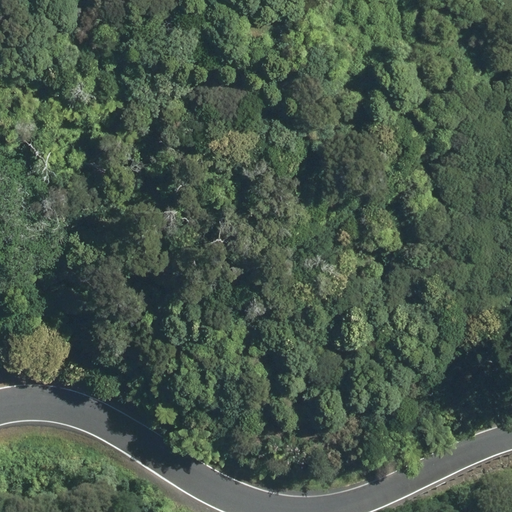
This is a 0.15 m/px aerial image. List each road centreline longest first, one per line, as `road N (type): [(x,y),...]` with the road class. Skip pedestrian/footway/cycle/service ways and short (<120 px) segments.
road 1 (unclassified): [(0,407),(70,408),(212,491),(265,511)]
road 2 (unclassified): [(322,511),(511,437)]
